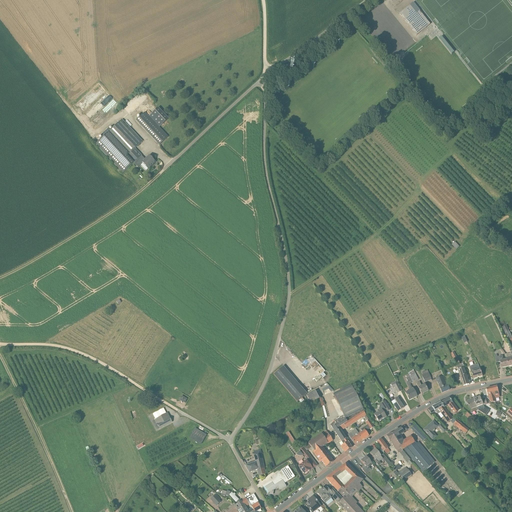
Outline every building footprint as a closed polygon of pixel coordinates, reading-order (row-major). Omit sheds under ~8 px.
[(420,10),(419,10),(413,3),(414,3),(413,2),(399,14),(402,18),(417,35),(430,24),(420,11),(420,10)] [(447,48),(450,45),(442,37),(440,39),(447,48)] [(168,119),(158,108),(149,117),(152,120),(159,128),(168,119)] [(143,129),(152,120),(149,117),(148,116),(144,112),(135,121),(143,129)] [(142,142),(139,138),(122,119),(110,131),(108,128),(100,136),(102,138),(95,145),(122,174),(133,163),(138,168),(142,163),(148,169),(155,162),(149,156),(145,160),(144,158),(143,159),(140,157),(141,156),(135,149),(142,142)] [(165,133),(163,132),(154,141),(155,142),(156,142),(159,145),(168,137),(165,133)] [(511,337),(506,325),(502,327),(509,341),(511,339),(511,337)] [(460,365),(454,352),(450,354),(456,366),(460,365)] [(509,367),(507,359),(504,360),(503,355),(499,356),(497,356),(497,354),(494,355),(497,363),(501,362),(502,368),(509,367)] [(469,385),(465,371),(464,368),(463,364),(460,365),(456,366),(458,369),(457,369),(458,372),(460,372),(464,386),(469,385)] [(480,368),(480,369),(479,365),(475,367),(476,370),(471,371),(473,379),(483,376),(480,368)] [(283,366),(274,374),(277,378),(297,402),(306,394),(286,370),(283,366)] [(413,383),(418,380),(413,370),(408,373),(410,376),(413,383)] [(431,380),(427,370),(421,373),(422,374),(421,375),(424,382),(431,380)] [(449,390),(443,376),(441,371),(434,373),(436,379),(442,393),(449,390)] [(396,381),(390,384),(392,388),(394,387),(397,393),(401,391),(396,381)] [(416,383),(421,394),(428,391),(425,385),(422,386),(419,382),(416,383)] [(343,416),(347,422),(363,411),(351,385),(333,393),(343,416),(334,421),(332,423),(343,416)] [(487,389),(490,402),(496,401),(495,398),(499,397),(498,393),(499,393),(497,386),(487,389)] [(405,393),(409,401),(417,397),(412,388),(409,389),(410,391),(405,393)] [(316,390),(312,393),(312,392),(307,395),(309,400),(312,399),(313,401),(319,399),(320,398),(316,390)] [(480,397),(474,400),(478,410),(483,408),(483,407),(483,406),(487,404),(485,400),(482,401),(480,397)] [(449,398),(440,403),(444,408),(448,405),(455,414),(458,411),(452,403),(449,398)] [(393,405),(398,412),(404,408),(399,401),(398,399),(395,401),(397,403),(393,405)] [(478,410),(474,400),(467,402),(470,410),(472,413),(478,410)] [(374,415),(378,422),(386,417),(384,413),(386,412),(387,412),(390,410),(384,401),(380,404),(379,410),(380,411),(374,415)] [(444,408),(440,403),(431,407),(435,411),(436,413),(438,414),(441,412),(444,418),(448,415),(443,408),(444,408)] [(343,424),(346,428),(365,415),(363,411),(343,424)] [(152,421),(157,430),(171,422),(167,413),(152,421)] [(331,425),(332,428),(342,441),(346,438),(339,427),(343,424),(347,422),(343,416),(332,423),(332,424),(331,425)] [(367,425),(370,429),(374,427),(369,420),(365,422),(367,425)] [(456,420),(453,425),(465,434),(468,430),(456,420)] [(443,433),(446,430),(440,424),(438,426),(433,421),(423,430),(432,440),(436,436),(432,432),(438,427),(443,433)] [(418,428),(414,424),(410,428),(423,441),(426,438),(427,437),(418,428)] [(365,432),(370,429),(367,425),(360,430),(362,432),(359,434),(357,435),(361,441),(369,436),(365,432)] [(402,451),(403,450),(404,449),(415,443),(411,437),(403,442),(399,435),(407,430),(404,426),(401,428),(392,434),(402,450),(402,451)] [(191,437),(202,443),(206,435),(196,429),(191,437)] [(357,435),(359,434),(355,429),(352,432),(347,434),(351,439),(355,445),(361,441),(357,435)] [(327,442),(324,437),(322,434),(308,443),(314,451),(313,452),(321,462),(322,461),(326,467),(333,462),(321,446),(326,443),(327,442)] [(328,434),(324,437),(327,442),(326,443),(327,444),(332,441),(328,434)] [(398,453),(402,450),(392,434),(390,434),(386,436),(390,442),(390,441),(396,450),(398,453)] [(342,441),(344,444),(341,446),(345,453),(352,447),(346,438),(342,441)] [(380,449),(382,452),(383,454),(384,453),(383,452),(388,448),(381,439),(375,442),(376,443),(381,449),(380,449)] [(416,443),(415,443),(404,449),(423,472),(435,462),(419,442),(417,444),(416,443)] [(266,474),(261,452),(260,450),(252,453),(255,462),(252,463),(252,464),(245,466),(249,473),(257,470),(260,476),(266,474)] [(373,457),(374,459),(373,460),(376,464),(383,459),(375,450),(370,454),(372,457),(373,457)] [(410,466),(413,463),(403,452),(402,451),(399,453),(403,458),(407,463),(410,466)] [(312,468),(312,469),(317,466),(308,454),(305,456),(307,460),(298,466),(304,474),(312,468)] [(368,466),(371,463),(366,457),(361,461),(364,465),(361,468),(366,474),(369,471),(371,470),(368,466)] [(362,479),(347,464),(326,479),(338,491),(336,492),(342,499),(338,502),(340,504),(343,507),(347,511),(361,511),(355,504),(357,503),(351,497),(357,491),(358,491),(362,487),(359,484),(362,481),(362,480),(362,479)] [(279,475),(262,486),(268,494),(278,488),(280,491),(286,487),(284,484),(295,477),(288,466),(277,473),(279,475)] [(403,480),(411,475),(407,469),(406,467),(398,472),(399,475),(403,480)] [(329,497),(332,494),(327,488),(324,490),(323,488),(317,493),(322,499),(328,495),(329,497)] [(229,495),(236,502),(239,500),(235,495),(236,495),(234,493),(233,494),(232,492),(229,495)] [(336,493),(332,497),(337,503),(342,499),(336,493)] [(215,495),(210,499),(215,504),(220,500),(215,495)] [(247,498),(255,511),(256,511),(262,509),(259,504),(260,504),(257,498),(254,500),(252,495),(247,498)] [(305,505),(311,511),(313,511),(321,506),(313,496),(309,499),(310,501),(305,505)] [(247,511),(241,501),(234,505),(238,511),(247,511)]
